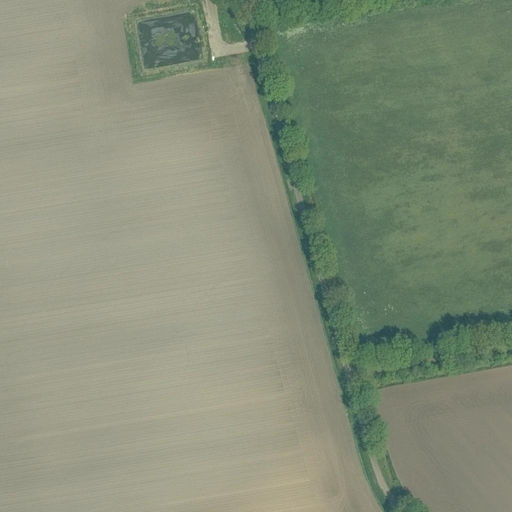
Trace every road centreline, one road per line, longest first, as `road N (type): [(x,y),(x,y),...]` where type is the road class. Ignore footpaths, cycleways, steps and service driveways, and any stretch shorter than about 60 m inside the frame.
road 1 (unclassified): [(397,511),(374,466),(256,41),(244,17),(220,0)]
road 2 (track): [(511,352),(348,376)]
